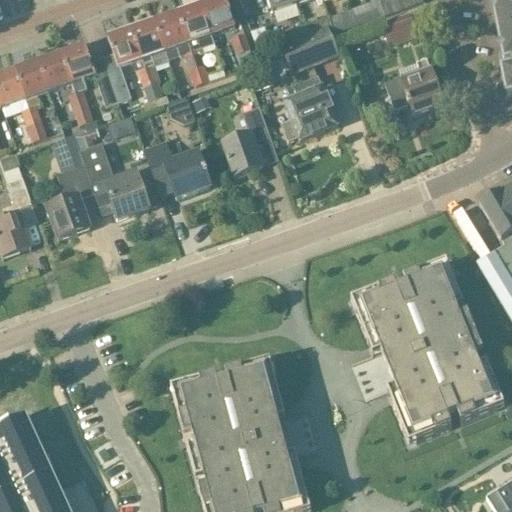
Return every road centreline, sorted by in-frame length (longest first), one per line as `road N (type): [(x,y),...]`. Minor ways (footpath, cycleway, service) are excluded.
road 1 (tertiary): [(75,319),(498,158)]
road 2 (residential): [(155,511),(152,484),(111,419),(75,319)]
road 3 (residential): [(441,0),(498,158)]
